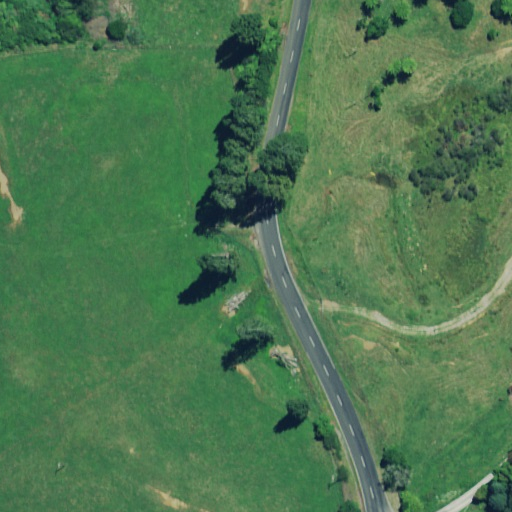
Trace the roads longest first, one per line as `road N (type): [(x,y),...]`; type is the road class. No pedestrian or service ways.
road 1 (unclassified): [(370,511),(360,457),(260,236),(300,0)]
road 2 (track): [(301,325),(367,318),(415,341),(440,342),(477,327),(511,289)]
